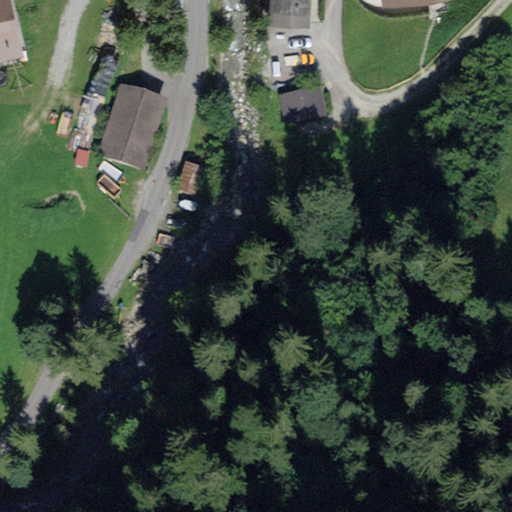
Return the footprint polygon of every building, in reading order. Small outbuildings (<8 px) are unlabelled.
[(0,0),(0,48),(11,46),(0,0)] [(274,0),(274,20),(296,22),(297,13),(307,14),(307,0),(274,0)] [(123,94),(104,153),(142,165),(161,106),(136,98),(123,94)] [(317,95),(285,102),(289,120),(321,113),(317,95)] [(197,196),(206,172),(187,165),(178,189),(197,196)]
